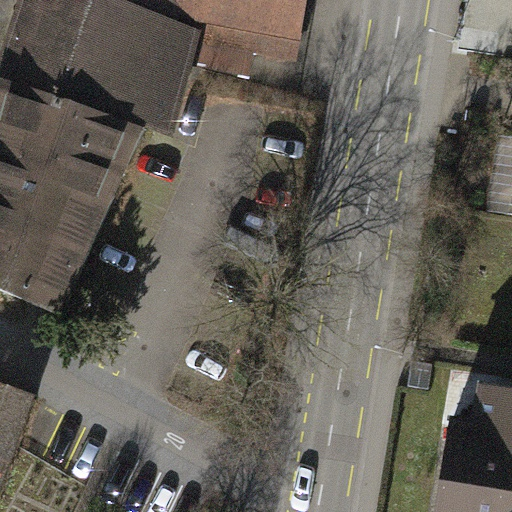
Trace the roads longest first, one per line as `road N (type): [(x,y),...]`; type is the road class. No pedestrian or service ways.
road 1 (primary): [(403,0),(318,508)]
road 2 (residential): [(223,460),(0,348)]
